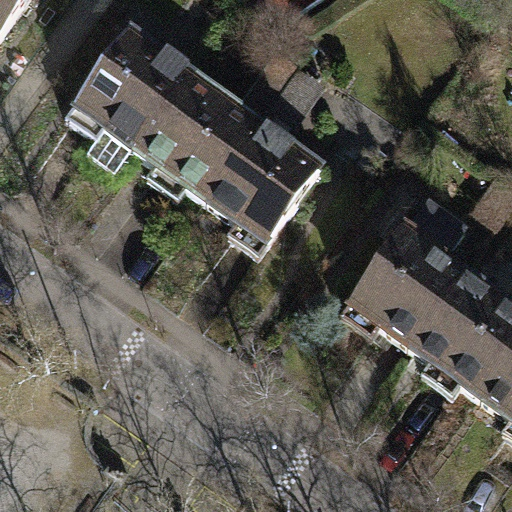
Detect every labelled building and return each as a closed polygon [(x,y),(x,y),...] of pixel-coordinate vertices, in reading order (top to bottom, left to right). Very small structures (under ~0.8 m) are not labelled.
[(0,0),(0,41),(29,0),(0,0)] [(63,119),(129,166),(188,83),(122,36),(63,119)] [(129,166),(195,212),(254,130),(188,83),(129,166)] [(195,212),(261,259),(320,176),(254,130),(195,212)] [(342,318),(408,365),(468,281),(443,263),(465,232),(424,203),(342,318)] [(408,365),(474,411),(511,357),(511,312),(468,281),(408,365)] [(511,357),(474,411),(511,437),(511,357)]
